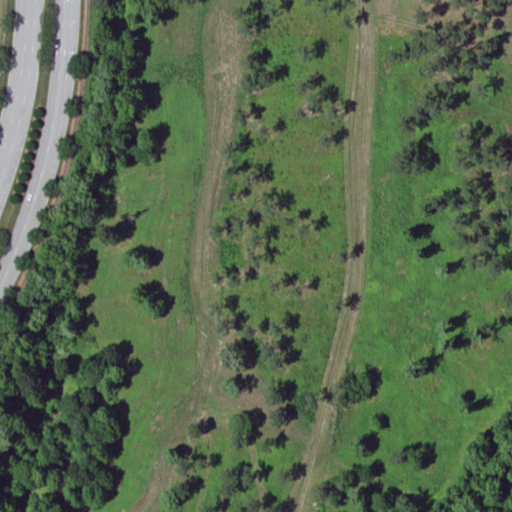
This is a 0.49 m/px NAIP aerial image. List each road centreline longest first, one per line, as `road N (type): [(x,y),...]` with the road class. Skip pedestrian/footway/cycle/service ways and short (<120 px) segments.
road 1 (residential): [(0,283),(39,185),(55,115),(65,0)]
road 2 (residential): [(31,0),(17,118),(0,169)]
